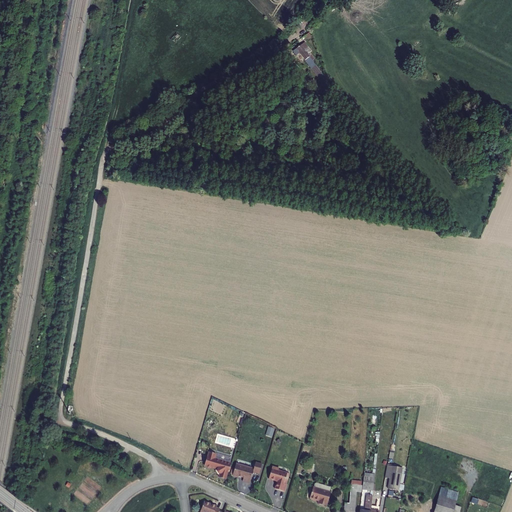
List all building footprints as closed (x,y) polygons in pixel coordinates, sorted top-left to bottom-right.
[(176,43),(181,36),(177,34),(172,40),(176,43)] [(420,42),(410,51),(413,54),(423,45),(420,42)] [(301,45),(297,48),(305,58),(306,57),(311,64),(314,62),(301,45)] [(216,455),(209,453),(205,466),(207,467),(208,468),(210,469),(211,468),(218,470),(217,471),(218,473),(220,473),(219,477),(226,479),(231,463),(215,459),(216,455)] [(236,463),(233,476),(239,477),(239,476),(244,477),(243,481),(250,483),(253,472),(259,474),(262,464),(256,462),(254,468),(236,463)] [(401,469),(387,466),(385,479),(390,479),(388,490),(398,491),(401,469)] [(280,469),(273,467),(270,479),(278,482),(276,489),(285,492),(287,485),(285,484),(288,473),(279,471),(280,469)] [(375,476),(363,474),(362,486),(362,491),(373,492),(374,483),(375,476)] [(312,488),(309,500),(318,502),(317,503),(326,506),(330,493),(329,493),(323,491),(324,487),(315,484),(314,485),(313,488),(312,488)] [(361,486),(351,485),(350,504),(344,504),(343,511),(355,511),(357,492),(361,492),(362,491),(362,486),(361,486)] [(454,489),(441,485),(437,500),(434,511),(433,511),(459,511),(461,507),(455,505),(459,493),(453,491),(454,489)] [(372,496),(367,496),(366,511),(359,511),(358,511),(370,511),(372,496)] [(205,502),(200,511),(218,511),(219,510),(216,509),(216,507),(205,502)]
